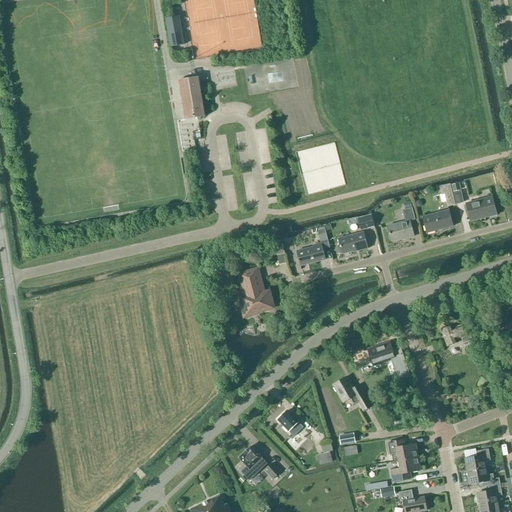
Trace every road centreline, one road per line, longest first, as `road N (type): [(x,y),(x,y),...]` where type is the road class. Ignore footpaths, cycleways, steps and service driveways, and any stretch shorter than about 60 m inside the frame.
road 1 (tertiary): [(130,511),(298,354),(350,318),(396,300)]
road 2 (unclassified): [(7,277),(251,224),(263,212)]
road 3 (unclassified): [(0,456),(24,397),(7,277)]
road 4 (unclassified): [(443,434),(396,300)]
road 5 (residential): [(382,258),(511,224)]
road 6 (tertiary): [(396,300),(511,262)]
